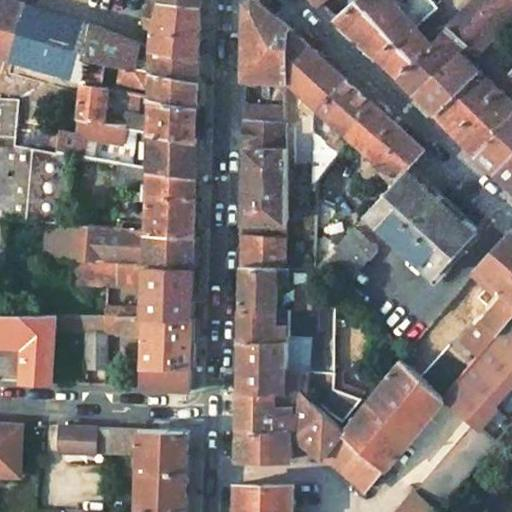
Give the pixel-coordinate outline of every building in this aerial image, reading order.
[(10,0),(0,0),(0,53),(12,58),(28,5),(10,0)] [(201,4),(179,0),(158,0),(157,10),(143,7),(141,26),(156,29),(154,48),(200,57),(201,4)] [(395,0),(358,0),(340,16),(401,74),(444,32),(439,25),(426,37),(416,25),(395,0)] [(395,0),(416,25),(437,7),(429,0),(395,0)] [(511,0),(476,0),(451,25),(468,42),(479,54),(511,20),(511,0)] [(288,27),(258,1),(246,3),(244,76),(260,77),(287,78),(288,27)] [(63,15),(28,5),(12,58),(47,68),(63,15)] [(91,23),(63,15),(47,68),(79,78),(80,55),(91,23)] [(143,43),(91,23),(80,55),(103,59),(121,63),(138,66),(143,43)] [(468,42),(451,25),(444,32),(401,74),(419,93),(461,50),(468,42)] [(348,78),(288,27),(287,78),(304,94),(299,100),(311,110),(303,119),(302,140),(307,140),(319,141),(320,108),(348,78)] [(154,48),(143,43),(138,66),(199,78),(200,57),(154,48)] [(480,66),(461,50),(419,93),(437,111),(480,66)] [(103,59),(80,55),(79,78),(78,81),(100,86),(103,59)] [(138,66),(121,63),(117,82),(143,89),(145,85),(151,86),(151,97),(199,107),(199,78),(138,66)] [(500,87),(480,66),(437,111),(458,133),(500,87)] [(260,77),(244,76),(244,90),(260,90),(260,77)] [(374,102),(348,78),(320,108),(319,141),(318,180),(322,181),(350,140),(344,135),(349,129),(374,102)] [(100,86),(78,81),(77,118),(104,123),(106,87),(100,86)] [(511,109),(511,98),(500,87),(458,133),(477,151),(511,109)] [(139,94),(126,92),(126,98),(138,100),(139,94)] [(17,98),(0,96),(0,138),(15,141),(17,98)] [(199,107),(151,97),(151,131),(198,140),(199,107)] [(426,151),(374,102),(349,129),(402,177),(426,151)] [(511,154),(511,109),(477,151),(498,171),(511,154)] [(104,123),(77,118),(77,131),(59,127),(57,149),(76,152),(80,153),(82,133),(123,140),(124,126),(104,123)] [(198,140),(151,131),(150,167),(197,176),(198,140)] [(15,141),(0,138),(0,216),(8,218),(69,223),(76,152),(57,149),(15,141)] [(319,141),(307,140),(307,152),(299,151),(297,179),(318,180),(319,141)] [(286,148),(246,147),(243,216),(242,220),(242,227),(241,263),(285,266),(286,148)] [(127,155),(95,149),(94,156),(122,161),(134,163),(134,159),(127,155)] [(511,154),(498,171),(511,184),(511,154)] [(134,163),(122,161),(119,193),(149,199),(148,230),(195,234),(197,176),(150,167),(134,163)] [(477,236),(412,171),(366,218),(434,283),(477,236)] [(8,218),(0,216),(0,252),(5,253),(8,218)] [(111,227),(69,223),(66,257),(77,258),(110,261),(111,227)] [(148,230),(132,229),(132,238),(147,240),(148,230)] [(380,254),(354,229),(317,268),(343,292),(380,254)] [(195,234),(148,230),(147,240),(146,263),(195,267),(195,234)] [(511,230),(495,251),(474,275),(478,280),(484,274),(511,300),(511,230)] [(315,256),(291,254),(290,266),(315,267),(315,256)] [(110,261),(77,258),(75,279),(146,284),(145,307),(145,315),(193,317),(195,267),(146,263),(110,261)] [(285,266),(241,263),(240,306),(277,307),(278,279),(285,279),(286,270),(301,271),(300,285),(294,284),(293,307),(314,308),(314,290),(315,267),(290,266),(285,266)] [(335,291),(314,290),(314,308),(311,391),(321,391),(321,398),(330,410),(346,419),(364,397),(332,388),(335,291)] [(511,316),(511,308),(501,299),(480,322),(496,336),(507,322),(511,316)] [(145,307),(95,304),(93,312),(109,313),(113,313),(145,315),(145,307)] [(277,307),(240,306),(240,342),(286,339),(287,307),(277,307)] [(57,311),(0,307),(0,344),(25,345),(23,379),(55,381),(56,328),(57,311)] [(293,307),(290,307),(290,339),(286,339),(240,342),(239,385),(304,388),(311,396),(311,391),(314,308),(293,307)] [(93,312),(57,311),(56,328),(87,330),(85,364),(107,366),(109,313),(93,312)] [(145,315),(113,313),(112,320),(119,320),(118,330),(145,331),(143,386),(192,389),(193,317),(145,315)] [(511,326),(507,322),(496,336),(446,396),(473,424),(437,465),(417,489),(437,508),(439,506),(478,462),(487,452),(511,423),(511,326)] [(445,397),(402,360),(343,429),(386,467),(445,397)] [(299,429),(304,388),(239,385),(238,428),(293,429),(299,429)] [(311,396),(304,388),(299,429),(322,455),(343,429),(311,396)] [(21,423),(0,422),(0,474),(18,475),(21,423)] [(187,511),(190,433),(62,426),(61,451),(128,455),(134,453),(134,447),(142,448),(142,460),(135,459),(134,470),(142,469),(140,510),(155,511),(164,511),(187,511)] [(292,460),(293,429),(238,428),(238,458),(292,460)] [(386,467),(343,429),(322,455),(367,490),(386,467)] [(502,467),(487,452),(478,462),(493,477),(502,467)] [(295,485),(237,484),(237,500),(236,511),(293,511),(294,490),(295,485)] [(433,511),(437,508),(417,489),(397,511),(433,511)]
